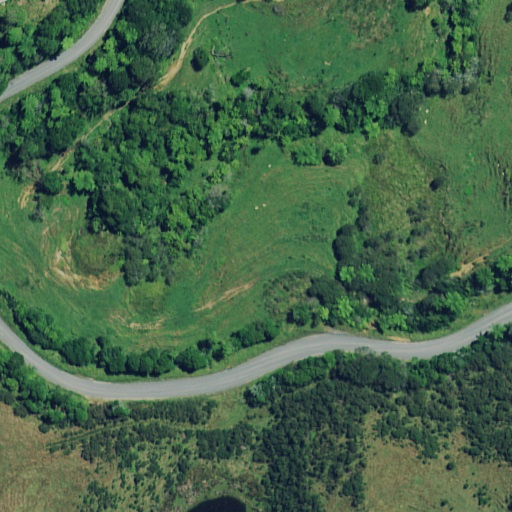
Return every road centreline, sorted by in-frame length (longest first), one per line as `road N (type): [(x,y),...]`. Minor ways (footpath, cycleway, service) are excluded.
road 1 (unclassified): [(0,316),(62,369),(148,384),(292,336),(358,328),(422,337),(511,291)]
road 2 (unclassified): [(95,0),(68,42),(0,85)]
